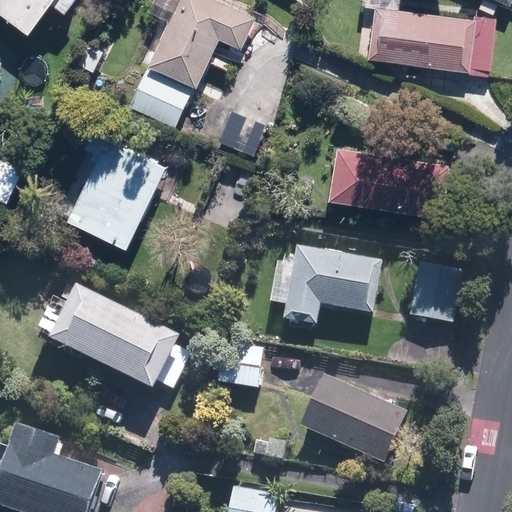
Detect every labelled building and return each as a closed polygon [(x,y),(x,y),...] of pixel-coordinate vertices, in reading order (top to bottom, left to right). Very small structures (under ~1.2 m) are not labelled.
[(67,11),(75,0),(0,0),(0,7),(32,32),(55,1),(67,11)] [(178,0),(150,65),(199,86),(220,38),(243,48),(258,15),(224,0),(178,0)] [(472,75),(492,77),(499,19),(479,16),(479,19),(377,6),(370,59),(473,71),(472,75)] [(178,125),(194,88),(147,68),(131,104),(178,125)] [(340,115),(377,134),(387,115),(351,95),(340,115)] [(220,141),(256,155),(269,122),(232,108),(220,141)] [(130,246),(168,164),(93,130),(86,145),(101,152),(70,218),(130,246)] [(338,145),(330,199),(444,216),(452,163),(338,145)] [(24,165),(7,158),(0,172),(0,179),(15,187),(24,165)] [(385,261),(298,246),(285,321),(319,327),(322,306),(376,315),(385,261)] [(410,316),(455,323),(464,270),(419,263),(410,316)] [(156,391),(160,382),(175,389),(193,352),(178,345),(182,336),(80,286),(53,340),(156,391)] [(260,389),(266,348),(224,342),(218,383),(260,389)] [(303,427),(386,465),(409,413),(326,376),(303,427)] [(0,483),(0,507),(15,511),(93,511),(106,472),(58,457),(64,440),(19,425),(0,483)] [(270,442),(272,429),(259,427),(257,440),(270,442)] [(284,459),(287,442),(270,440),(268,457),(284,459)] [(230,511),(276,511),(279,493),(234,486),(230,511)]
